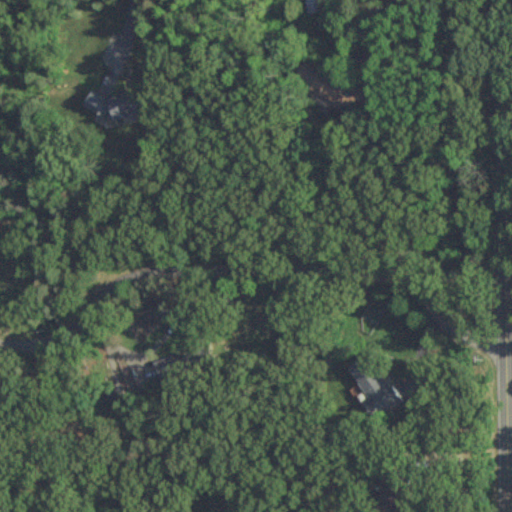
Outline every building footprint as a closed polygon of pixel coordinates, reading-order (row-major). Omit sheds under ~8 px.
[(326,14),(324,0),(306,0),(308,15),(326,14)] [(147,91),(94,100),(96,113),(121,109),(122,120),(152,114),(147,91)] [(157,361),(164,383),(218,367),(212,345),(157,361)] [(374,423),(402,406),(372,354),(349,368),(368,402),(364,405),(374,423)] [(402,511),(412,475),(385,469),(374,511),(402,511)]
